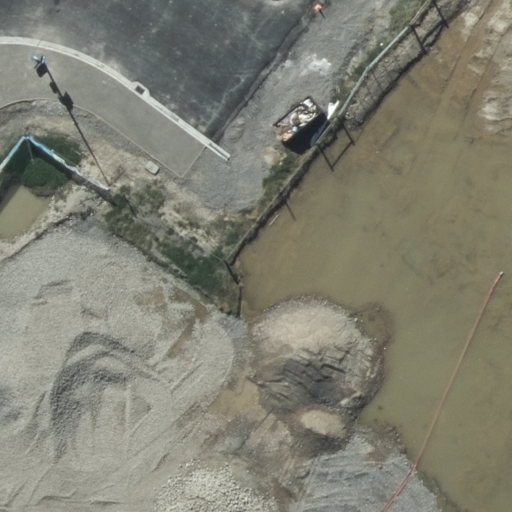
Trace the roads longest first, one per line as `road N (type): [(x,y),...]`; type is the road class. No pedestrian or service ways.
road 1 (residential): [(359,101),(511,320)]
road 2 (residential): [(203,52),(359,101)]
